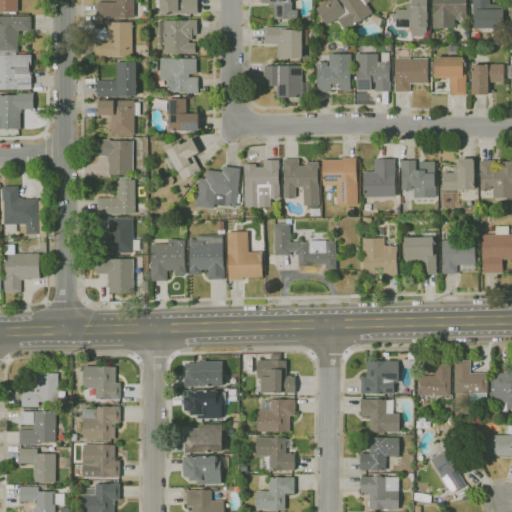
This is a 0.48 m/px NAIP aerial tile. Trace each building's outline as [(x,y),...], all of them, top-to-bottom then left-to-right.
[(18,0),(18,12),(0,12),(0,0),(18,0)] [(134,0),(135,17),(97,18),(97,2),(117,2),(117,0),(134,0)] [(198,0),(198,13),(160,13),(160,9),(157,9),(157,0),(198,0)] [(298,19),(275,19),(275,8),(270,8),(270,3),(263,3),(263,2),(261,2),(261,0),(292,0),(292,1),(293,1),(293,10),(298,10),(298,19)] [(346,31),(338,18),(327,25),(316,8),(329,0),(371,0),(367,3),(373,12),(352,26),(353,27),(346,31)] [(412,36),(412,27),(396,27),(396,9),(407,9),(407,5),(413,5),(412,0),(428,0),(429,27),(425,27),(425,36),(412,36)] [(455,28),(433,28),(433,0),(467,0),(467,14),(467,20),(455,20),(455,28)] [(505,28),(474,28),(473,0),(490,0),(490,4),(505,4),(505,28)] [(16,52),(0,52),(0,16),(32,16),(32,31),(20,31),(20,36),(18,36),(18,51),(16,51),(16,52)] [(164,53),(164,43),(159,43),(159,21),(164,21),(189,21),(189,20),(197,20),(197,35),(193,35),(193,40),(189,40),(189,43),(196,43),(196,53),(164,53)] [(123,57),(93,57),(93,41),(107,41),(107,37),(108,37),(108,22),(133,22),(133,57),(123,57)] [(300,60),(285,60),(285,58),(284,58),(278,58),(277,44),(264,44),(264,27),(308,27),(309,43),(303,43),(303,58),(300,58),(300,60)] [(467,95),(450,95),(450,78),(435,78),(435,57),(446,57),(446,46),(461,46),(461,57),(464,57),(464,58),(467,58),(467,69),(467,91),(467,95)] [(391,91),(375,91),(375,82),(372,82),(372,90),(357,90),(357,54),(378,54),(378,62),(380,62),(380,52),(390,52),(390,62),(390,82),(391,82),(391,91)] [(32,89),(0,89),(0,53),(16,53),(16,55),(32,55),(32,65),(30,65),(30,75),(32,75),(32,89)] [(318,92),(318,62),(328,62),(328,66),(330,66),(330,54),(352,54),(352,90),(339,90),(331,90),(331,92),(318,92)] [(137,58),(149,58),(149,65),(146,68),(137,58)] [(395,92),(395,82),(396,82),(395,58),(429,58),(429,83),(410,84),(410,92),(395,92)] [(159,70),(151,70),(151,59),(159,60),(159,70)] [(198,93),(189,93),(189,92),(169,93),(169,80),(161,80),(161,59),(197,59),(197,74),(189,74),(189,78),(198,78),(198,93)] [(137,96),(100,96),(100,97),(98,97),(98,78),(101,78),(101,81),(117,80),(117,62),(137,62),(137,96)] [(489,94),(472,94),(472,64),(504,64),(504,76),(507,76),(507,78),(504,78),(504,82),(489,82),(489,90),(494,90),(494,93),(489,93),(489,94)] [(303,97),(278,97),(278,86),(264,86),(264,66),(302,66),(303,97)] [(0,95),(17,95),(17,93),(31,93),(31,92),(34,92),(34,111),(31,111),(31,110),(22,110),(22,113),(21,113),(21,130),(0,130),(0,95)] [(199,131),(170,131),(170,121),(169,121),(169,99),(186,99),(186,114),(195,114),(195,109),(198,109),(198,114),(199,114),(199,131)] [(135,135),(111,135),(111,115),(97,115),(97,100),(135,100),(135,103),(140,103),(140,115),(135,115),(135,135)] [(184,181),(175,165),(172,167),(167,157),(170,155),(167,150),(166,148),(180,140),(183,144),(194,137),(202,151),(193,156),(201,171),(184,181)] [(134,175),(109,175),(109,160),(108,160),(108,156),(95,156),(95,139),(111,139),(111,141),(133,140),(134,175)] [(337,206),(337,185),(323,185),(322,160),(342,160),(342,158),(357,158),(358,205),(337,206)] [(458,190),(443,191),(443,173),(453,173),(453,168),(458,168),(458,161),(459,161),(459,159),(473,158),(474,161),(475,161),(475,190),(458,190)] [(320,205),(304,205),(304,187),(296,187),(296,198),(284,199),(283,159),(299,159),(299,166),(307,166),(307,162),(319,162),(319,168),(318,168),(318,184),(320,184),(320,205)] [(396,197),(364,198),(364,172),(374,172),(374,159),(395,159),(396,197)] [(246,207),(245,164),(256,164),(257,167),(264,167),(264,160),(280,160),(280,171),(279,171),(279,185),(280,185),(280,199),(271,199),(271,207),(246,207)] [(414,198),(414,186),(412,186),(412,190),(402,190),(402,170),(401,170),(401,160),(416,160),(417,170),(420,170),(420,162),(435,162),(435,198),(414,198)] [(511,198),(493,198),(493,186),(492,186),(492,190),(481,191),(481,171),(480,171),(479,160),(495,160),(495,169),(502,169),(502,161),(511,161),(511,198)] [(214,208),(196,206),(199,178),(206,178),(207,170),(223,172),(224,167),(240,168),(237,194),(240,194),(239,203),(236,203),(236,206),(224,205),(225,195),(215,194),(214,208)] [(97,214),(97,198),(118,198),(118,180),(120,180),(120,177),(132,177),(132,180),(135,180),(135,214),(97,214)] [(27,234),(26,224),(17,224),(17,232),(6,232),(6,224),(4,224),(4,200),(3,200),(2,187),(19,186),(19,198),(23,198),(23,199),(39,199),(39,201),(43,201),(44,216),(39,216),(40,234),(27,234)] [(347,216),(346,208),(354,208),(354,216),(347,216)] [(134,253),(94,253),(94,238),(109,238),(109,218),(134,218),(134,237),(141,237),(141,252),(134,252),(134,253)] [(325,269),(325,264),(310,265),(310,266),(299,267),(298,255),(296,255),(296,251),(291,251),(291,254),(275,255),(275,224),(290,224),(290,243),(309,242),(309,241),(326,240),(326,242),(335,241),(335,242),(336,269),(325,269)] [(504,273),(483,273),(482,235),(496,234),(495,226),(509,226),(509,234),(511,234),(511,259),(504,259),(504,273)] [(230,280),(229,254),(228,254),(227,232),(248,232),(249,252),(262,251),(263,277),(244,277),(244,279),(230,280)] [(421,275),(420,260),(407,261),(406,256),(406,252),(401,252),(401,242),(405,242),(405,237),(424,237),(424,233),(436,232),(437,249),(436,249),(437,275),(421,275)] [(225,279),(209,279),(208,270),(202,270),(202,275),(190,275),(190,267),(189,240),(197,240),(197,235),(224,235),(225,279)] [(384,276),(384,273),(376,273),(376,274),(364,275),(364,271),(360,271),(360,262),(364,262),(363,239),(385,238),(385,245),(387,245),(387,246),(398,246),(398,258),(397,258),(398,276),(384,276)] [(151,281),(151,277),(149,277),(149,271),(151,271),(151,268),(152,268),(152,244),(169,244),(169,239),(178,239),(178,240),(186,240),(186,249),(185,249),(185,267),(186,267),(186,274),(175,275),(174,270),(168,270),(168,281),(151,281)] [(442,273),(442,264),(443,264),(443,240),(475,239),(476,258),(480,258),(480,261),(476,261),(476,265),(474,265),(474,271),(460,272),(459,265),(457,265),(457,273),(442,273)] [(5,293),(4,278),(6,278),(6,245),(15,244),(15,254),(40,253),(40,278),(25,279),(25,280),(21,280),(21,292),(5,293)] [(134,293),(109,293),(110,279),(108,279),(108,273),(96,273),(96,258),(134,259),(134,261),(139,261),(140,261),(140,263),(140,264),(140,265),(140,267),(140,268),(140,269),(141,271),(141,273),(140,274),(140,275),(140,276),(140,278),(141,280),(140,281),(139,281),(134,282),(134,293)] [(187,387),(187,385),(183,385),(183,382),(184,382),(184,371),(186,371),(186,363),(200,363),(200,360),(206,360),(206,362),(223,362),(224,386),(187,387)] [(283,394),(261,393),(261,379),(258,379),(258,360),(287,361),(287,375),(293,375),(293,377),(294,377),(294,374),(296,374),(296,393),(283,392),(283,394)] [(486,403),(471,403),(471,393),(454,393),(455,360),(471,360),(470,373),(488,373),(488,393),(486,393),(486,403)] [(386,393),(362,393),(362,377),(367,377),(367,361),(398,361),(398,382),(393,382),(393,393),(386,393)] [(451,395),(418,395),(418,375),(435,375),(435,363),(451,363),(451,395)] [(84,388),(84,367),(116,367),(116,383),(121,383),(121,399),(96,399),(96,388),(84,388)] [(491,416),(491,376),(494,376),(494,373),(504,373),(504,370),(511,370),(511,409),(508,409),(508,416),(491,416)] [(39,407),(22,407),(22,387),(27,387),(26,391),(36,391),(36,373),(58,373),(58,402),(39,402),(39,407)] [(197,419),(197,415),(191,415),(191,411),(185,411),(185,406),(184,406),(184,391),(222,390),(222,392),(227,392),(227,403),(222,403),(222,418),(197,419)] [(399,432),(371,432),(371,417),(361,417),(361,400),(386,400),(386,397),(393,397),(393,414),(399,414),(399,432)] [(290,432),(258,432),(258,411),(261,411),(261,401),(271,401),(271,399),(296,400),(296,416),(291,416),(290,432)] [(115,439),(83,438),(84,418),(83,418),(83,409),(96,409),(96,406),(121,407),(121,423),(115,423),(115,439)] [(37,445),(19,444),(19,429),(33,429),(33,425),(20,425),(21,411),(34,412),(34,411),(57,411),(56,443),(37,442),(37,445)] [(223,452),(186,452),(186,443),(188,443),(188,440),(185,440),(185,428),(199,428),(199,425),(222,425),(223,452)] [(511,455),(477,456),(477,435),(511,434),(511,455)] [(295,470),(270,470),(270,456),(256,456),(256,438),(274,438),(275,436),(279,436),(279,438),(286,438),(286,454),(287,454),(287,453),(292,453),(292,454),(294,454),(294,451),(295,451),(295,470)] [(386,470),(361,470),(361,453),(370,453),(370,438),(399,438),(399,456),(386,456),(386,470)] [(120,477),(96,477),(96,476),(84,476),(84,466),(83,466),(83,444),(97,444),(97,445),(115,445),(115,461),(120,461),(120,477)] [(452,493),(440,475),(440,474),(430,460),(450,447),(462,465),(456,469),(466,484),(452,493)] [(56,482),(34,482),(34,463),(19,463),(20,448),(38,449),(38,453),(56,454),(56,482)] [(196,484),(196,481),(190,481),(190,476),(185,476),(185,471),(184,471),(184,462),(188,462),(188,457),(221,456),(221,457),(228,457),(228,468),(221,468),(222,484),(196,484)] [(64,468),(64,465),(60,466),(60,460),(64,460),(63,457),(70,457),(70,468),(64,468)] [(72,481),(71,466),(75,465),(75,473),(77,476),(85,477),(92,477),(92,479),(92,480),(82,480),(72,481)] [(388,510),(384,510),(384,509),(370,509),(370,506),(368,506),(368,500),(369,500),(369,495),(364,495),(364,493),(362,493),(362,496),(361,496),(361,477),(399,477),(399,509),(388,509),(388,510)] [(286,510),(257,510),(257,491),(269,491),(269,478),(295,478),(295,494),(286,494),(286,510)] [(115,511),(82,511),(82,494),(84,494),(84,488),(96,488),(96,483),(120,484),(120,500),(115,500),(115,511)] [(55,511),(33,511),(33,501),(20,501),(20,486),(39,486),(39,491),(56,492),(55,511)] [(192,511),(192,506),(187,507),(187,490),(196,490),(212,490),(212,501),(224,501),(224,511),(192,511)]
